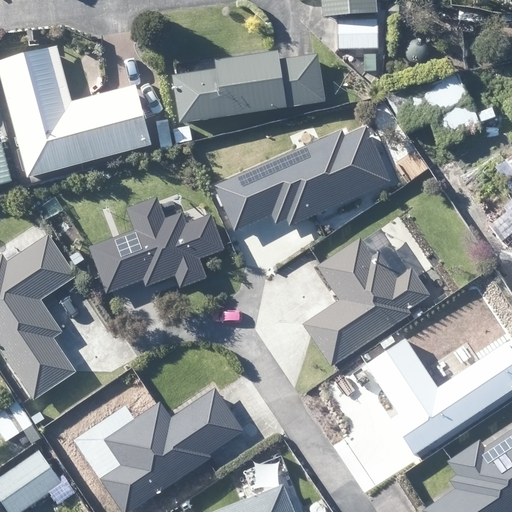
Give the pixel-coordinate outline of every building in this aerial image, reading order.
[(312,0),(314,21),(331,20),(369,17),(367,0),(312,0)] [(395,6),(385,5),(385,22),(395,23),(395,6)] [(479,13),(454,12),(453,23),(478,25),(479,13)] [(372,51),(372,29),(372,22),(331,23),(332,50),(332,51),(372,51)] [(130,88),(95,97),(66,105),(51,48),(0,60),(0,104),(19,180),(145,147),(130,88)] [(319,106),(312,58),(271,64),(270,56),(209,64),(210,73),(166,80),(164,79),(171,127),(319,106)] [(359,57),(359,73),(370,73),(370,57),(359,57)] [(511,167),(484,127),(462,82),(389,102),(409,131),(434,124),(440,148),(511,254),(511,167)] [(213,194),(232,238),(270,221),(276,235),(390,186),(366,128),(213,194)] [(185,129),(169,131),(171,145),(187,143),(185,129)] [(183,215),(167,222),(160,202),(130,214),(137,234),(92,252),(110,297),(145,283),(148,290),(177,279),(182,290),(209,280),(201,262),(226,252),(213,219),(188,229),(183,215)] [(429,267),(399,220),(322,270),(343,304),(307,328),(334,370),(436,304),(417,275),(429,267)] [(77,281),(50,241),(10,267),(5,260),(0,263),(0,348),(36,402),(76,376),(53,340),(63,333),(43,304),(77,281)] [(133,511),(247,436),(217,392),(173,421),(162,406),(139,422),(129,407),(77,442),(124,511),(133,511)] [(0,408),(0,442),(7,453),(33,436),(11,401),(0,408)] [(456,479),(445,487),(452,497),(431,511),(511,511),(511,434),(487,453),(481,445),(448,469),(456,479)] [(14,511),(57,484),(35,450),(0,473),(0,510),(1,511),(14,511)] [(286,511),(273,480),(248,489),(249,492),(201,511),(286,511)]
